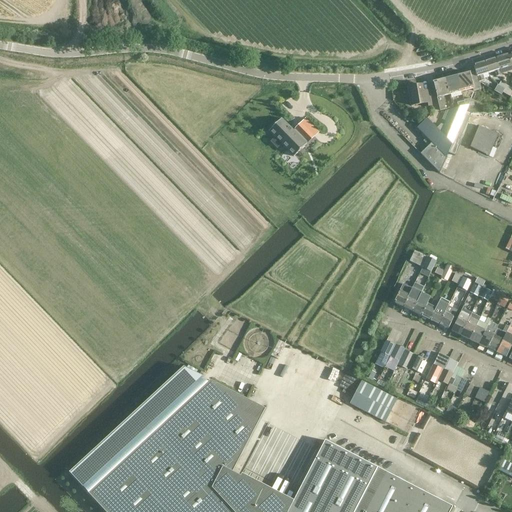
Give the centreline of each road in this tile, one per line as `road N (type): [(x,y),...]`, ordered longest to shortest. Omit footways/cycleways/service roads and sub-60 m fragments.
road 1 (unclassified): [(0,45),(59,54),(168,50),(279,76),(389,75)]
road 2 (residential): [(386,311),(511,371)]
road 3 (residential): [(511,44),(389,75)]
